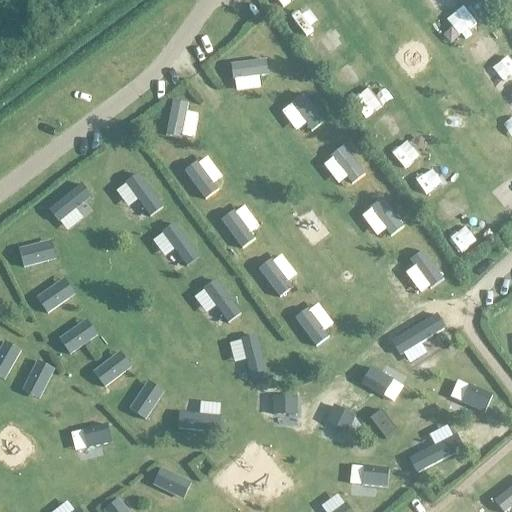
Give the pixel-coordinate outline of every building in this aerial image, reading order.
[(230,66),(232,82),(268,78),(267,62),(230,66)] [(303,96),(289,105),(308,136),(323,127),(303,96)] [(165,138),(180,141),(187,107),(172,104),(165,138)] [(345,148),(330,157),(350,189),(365,180),(345,148)] [(185,172),(205,203),(215,197),(196,166),(185,172)] [(224,194),(235,211),(250,202),(238,184),(224,194)] [(124,189),(114,204),(145,225),(155,210),(124,189)] [(85,200),(59,223),(75,241),(101,217),(85,200)] [(383,202),(369,211),(387,240),(401,231),(383,202)] [(221,221),(241,253),(253,245),(233,214),(221,221)] [(186,274),(201,264),(183,236),(167,246),(186,274)] [(421,253),(407,262),(427,294),(441,285),(421,253)] [(259,270),(279,301),(291,294),(271,262),(259,270)] [(48,292),(53,302),(69,293),(64,283),(48,292)] [(51,323),(78,305),(70,293),(43,310),(51,323)] [(196,312),(206,322),(219,310),(209,299),(196,312)] [(296,321),(315,351),(329,343),(309,313),(296,321)] [(58,342),(72,363),(99,345),(86,324),(58,342)] [(410,360),(441,357),(440,347),(409,350),(410,360)] [(111,400),(135,378),(123,364),(99,386),(111,400)] [(390,410),(398,391),(372,381),(364,400),(390,410)] [(148,393),(138,425),(153,430),(164,398),(148,393)] [(490,425),(494,413),(468,406),(465,418),(490,425)] [(307,433),(308,416),(293,416),(293,432),(307,433)] [(327,442),(342,444),(345,428),(330,425),(327,442)] [(185,448),(215,449),(215,432),(186,431),(185,448)] [(116,446),(89,452),(92,464),(119,459),(116,446)] [(413,462),(450,466),(451,455),(414,451),(413,462)] [(365,486),(365,500),(393,501),(393,487),(365,486)] [(511,492),(495,504),(500,511),(510,511),(511,511),(511,492)]
